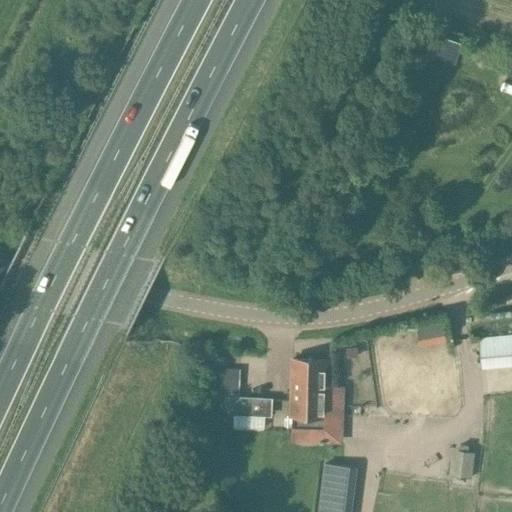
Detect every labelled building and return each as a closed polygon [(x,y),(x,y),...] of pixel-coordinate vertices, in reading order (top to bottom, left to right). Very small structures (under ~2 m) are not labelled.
[(511,365),(511,333),(480,337),(482,368),(511,365)] [(342,387),(326,386),(327,358),(294,357),(292,413),(294,413),(294,426),(323,427),(323,414),(341,414),(342,387)] [(220,390),(241,390),(240,365),(220,366),(220,390)] [(273,397),(223,395),(223,396),(214,396),(213,408),(222,409),(222,410),(233,411),(233,413),(272,415),(273,397)] [(474,451),(454,448),(451,474),(471,477),(474,451)] [(343,511),(349,468),(325,465),(318,511),(343,511)]
